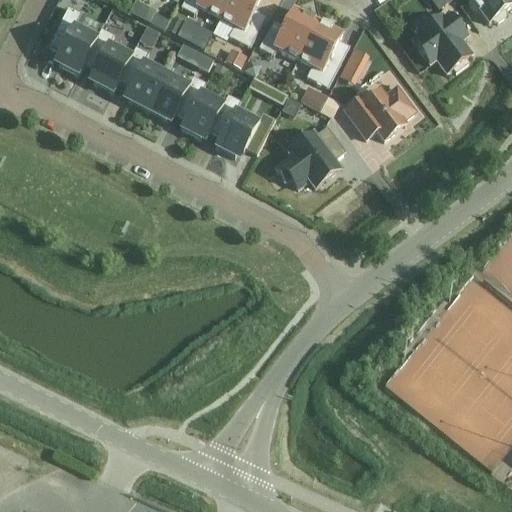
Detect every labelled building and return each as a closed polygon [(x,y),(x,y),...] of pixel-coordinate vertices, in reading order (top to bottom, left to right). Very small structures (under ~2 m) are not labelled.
[(198,14),(219,24),(231,0),(186,0),(180,13),(195,20),(198,14)] [(231,0),(219,24),(233,32),(228,42),(249,53),(262,28),(247,21),(251,14),(254,16),(262,0),(231,0)] [(511,10),(511,7),(506,0),(466,0),(470,4),(468,9),(474,17),(479,16),(488,29),(491,26),(497,28),(505,22),(504,16),(511,10)] [(78,80),(83,71),(97,43),(96,43),(74,31),(81,19),(68,12),(47,52),(59,58),(58,60),(59,61),(60,59),(64,60),(59,70),(58,70),(58,71),(78,81),(78,80)] [(269,32),(258,53),(273,61),(276,54),(297,65),(317,26),(293,13),(280,38),(269,32)] [(468,69),(466,65),(472,61),(461,46),(468,41),(450,17),(443,22),(441,19),(415,38),(418,41),(411,46),(429,70),(436,65),(446,80),(453,75),(455,78),(468,69)] [(342,39),(317,26),(297,65),(311,72),(306,83),(327,94),(340,69),(329,63),(342,39)] [(100,34),(96,43),(97,43),(83,71),(94,76),(92,78),(93,79),(95,77),(98,79),(93,88),(92,89),(112,99),(113,98),(118,89),(132,61),(131,61),(109,50),(113,41),(100,34)] [(135,52),(131,61),(132,61),(118,89),(128,94),(127,97),(128,97),(129,95),(133,97),(128,106),(127,107),(146,117),(166,79),(143,68),(148,59),(135,52)] [(369,62),(352,54),(337,82),(354,91),(369,62)] [(175,119),(185,124),(200,97),(201,97),(205,89),(192,82),(188,91),(166,79),(146,117),(165,127),(165,126),(165,125),(170,116),(174,118),(172,120),(174,121),(175,119)] [(383,147),(396,137),(405,130),(403,127),(415,118),(396,93),(384,102),(380,96),(366,106),(363,102),(344,116),(365,145),(376,137),(383,147)] [(223,109),(201,97),(200,97),(185,124),(180,134),(180,133),(179,135),(199,145),(200,144),(205,134),(208,136),(207,138),(208,139),(210,137),(220,142),(235,115),(236,116),(240,107),(227,100),(223,109)] [(257,127),(236,116),(235,115),(220,142),(215,152),(214,153),(234,163),(235,162),(234,162),(239,152),(243,154),(242,157),(243,157),(244,155),(256,161),(275,125),(262,118),(257,127)] [(274,174),(284,187),(289,183),(297,194),(309,186),(315,194),(340,175),(334,166),(345,158),(326,133),(315,141),(313,138),(287,157),(291,162),(274,174)]
